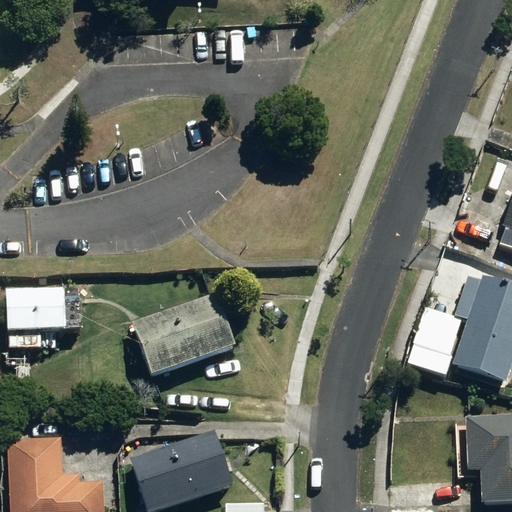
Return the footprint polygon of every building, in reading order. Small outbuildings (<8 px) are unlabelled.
[(511,214),(500,249),(511,253),(511,214)] [(57,276),(8,279),(12,355),(45,353),(44,337),(86,334),(84,291),(58,292),(57,276)] [(511,286),(486,279),(457,372),(511,388),(511,286)] [(223,294),(134,326),(155,385),(244,353),(234,323),(223,294)] [(486,476),(487,508),(511,506),(511,419),(470,421),(472,476),(486,476)] [(219,434),(134,464),(151,511),(178,511),(239,491),(219,434)] [(64,442),(11,445),(14,511),(108,511),(107,485),(83,486),(82,478),(66,479),(64,442)]
